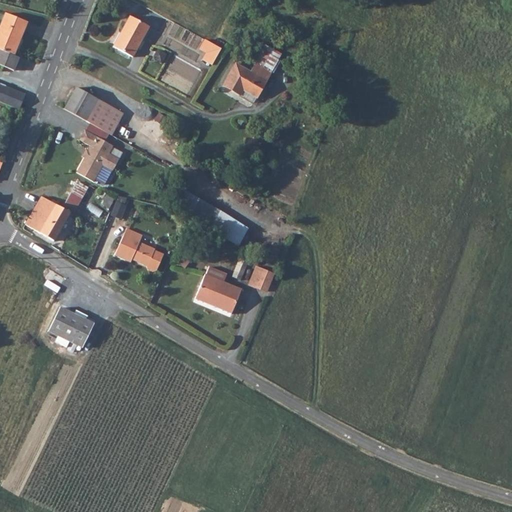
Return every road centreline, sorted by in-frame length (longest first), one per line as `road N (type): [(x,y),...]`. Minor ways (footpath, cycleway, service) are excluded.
road 1 (unclassified): [(0,230),(291,405),(395,458),(511,498)]
road 2 (residential): [(62,42),(197,113),(244,111)]
road 3 (tertiary): [(0,204),(62,42)]
